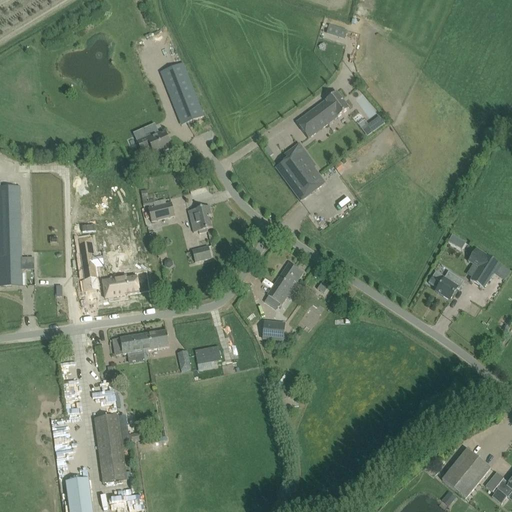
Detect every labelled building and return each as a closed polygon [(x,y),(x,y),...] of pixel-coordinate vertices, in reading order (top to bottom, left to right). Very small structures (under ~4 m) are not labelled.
[(331,25),(329,34),(347,39),(350,30),(331,25)] [(204,118),(200,108),(183,64),(160,73),(167,89),(172,102),(178,117),(181,127),(204,118)] [(349,110),(337,94),(296,124),(308,140),(349,110)] [(368,126),(367,126),(373,134),(385,125),(379,117),(368,126)] [(155,125),(134,134),(138,143),(142,152),(151,148),(155,156),(162,152),(171,149),(165,133),(159,136),(155,125)] [(288,161),(276,169),(301,203),(325,185),(313,169),(311,166),(309,167),(298,153),(288,161)] [(0,287),(23,287),(22,277),(20,187),(0,187),(0,287)] [(345,187),(332,196),(335,200),(348,192),(345,187)] [(175,218),(172,204),(148,210),(151,224),(175,218)] [(211,216),(209,210),(209,207),(206,208),(189,213),(190,219),(194,234),(199,233),(199,235),(208,233),(207,230),(212,229),(209,217),(211,216)] [(452,236),(448,243),(462,251),(466,244),(452,236)] [(91,238),(79,240),(81,256),(84,282),(97,280),(91,238)] [(212,259),(209,248),(193,252),(195,264),(212,259)] [(470,281),(484,290),(499,265),(476,250),(468,263),(478,269),(470,281)] [(285,301),(282,298),(294,280),(298,282),(304,274),(289,264),(267,296),(269,297),(265,303),(276,311),(280,305),(282,306),(285,301)] [(449,273),(445,279),(436,274),(429,285),(438,290),(436,293),(450,301),(457,290),(459,291),(464,283),(455,277),(449,273)] [(114,280),(103,282),(106,300),(124,297),(124,296),(139,294),(137,277),(127,279),(127,276),(114,278),(114,280)] [(322,283),(317,290),(324,295),(329,288),(322,283)] [(511,319),(510,318),(503,330),(507,333),(511,325),(511,319)] [(284,338),(285,325),(264,324),(263,340),(274,341),(274,337),(284,338)] [(167,332),(114,341),(117,357),(128,355),(129,365),(145,362),(150,360),(148,352),(169,348),(167,332)] [(177,354),(180,364),(189,362),(187,352),(177,354)] [(189,362),(180,364),(181,372),(191,369),(189,362)] [(296,397),(288,399),(286,391),(275,394),(280,412),(299,407),(296,397)] [(98,444),(99,454),(103,485),(127,482),(118,417),(97,420),(101,444),(98,444)] [(465,501),(484,477),(491,469),(467,451),(442,482),(465,501)] [(511,491),(511,480),(508,485),(503,481),(504,480),(497,475),(486,488),(495,495),(492,498),(501,506),(507,499),(506,498),(511,491)] [(72,511),(95,511),(91,479),(68,482),(72,511)] [(452,503),(456,498),(449,493),(445,497),(452,503)]
